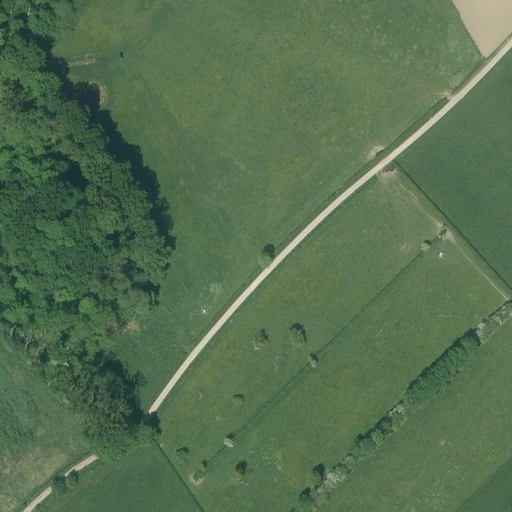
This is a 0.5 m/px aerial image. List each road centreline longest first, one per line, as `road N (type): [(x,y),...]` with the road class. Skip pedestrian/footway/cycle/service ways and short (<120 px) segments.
road 1 (unclassified): [(140,424),(280,256),(511,42)]
road 2 (track): [(27,511),(68,471),(140,424)]
